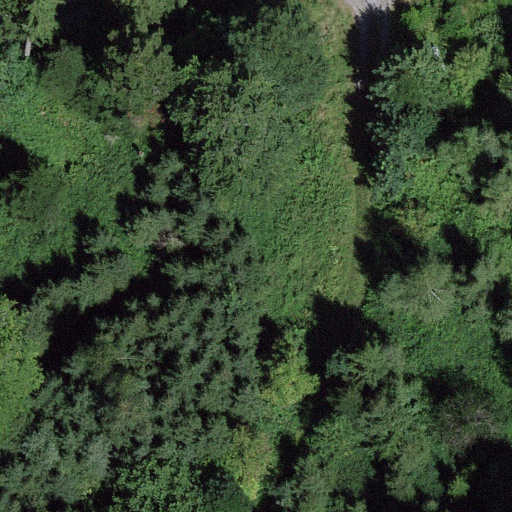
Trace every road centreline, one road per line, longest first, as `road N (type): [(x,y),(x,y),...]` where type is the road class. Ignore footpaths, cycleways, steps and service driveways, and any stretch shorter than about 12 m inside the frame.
road 1 (track): [(373,0),(349,325),(305,463),(280,511)]
road 2 (track): [(0,47),(150,0)]
